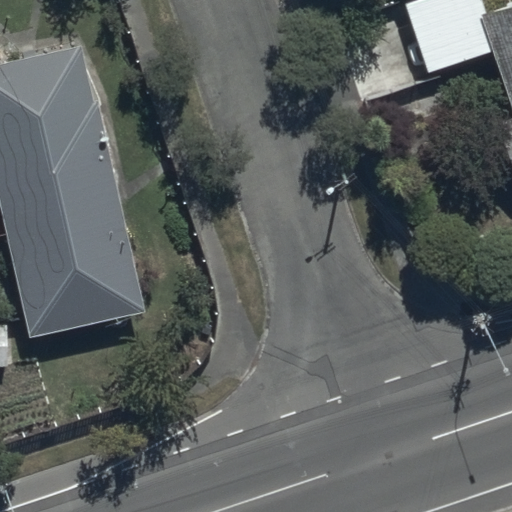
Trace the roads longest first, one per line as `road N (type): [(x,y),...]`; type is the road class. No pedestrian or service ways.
road 1 (residential): [(226,0),(385,453)]
road 2 (secondary): [(217,511),(385,453)]
road 3 (secondary): [(385,453),(511,411)]
